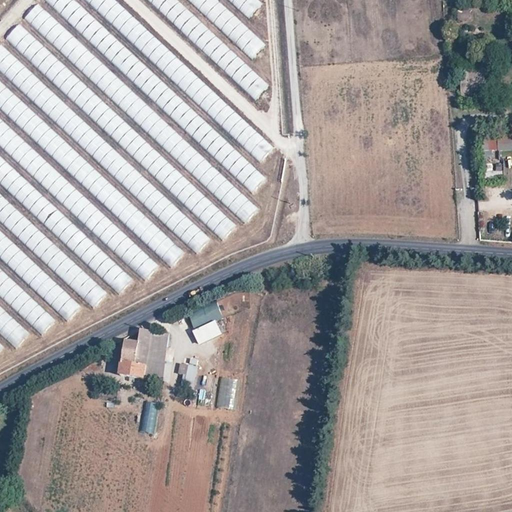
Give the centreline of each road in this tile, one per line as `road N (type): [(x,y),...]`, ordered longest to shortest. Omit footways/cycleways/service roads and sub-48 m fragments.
road 1 (tertiary): [(305,249),(210,282),(0,392)]
road 2 (unknown): [(301,172),(108,0)]
road 3 (unclassified): [(289,0),(305,249)]
road 4 (tertiary): [(511,254),(305,249)]
